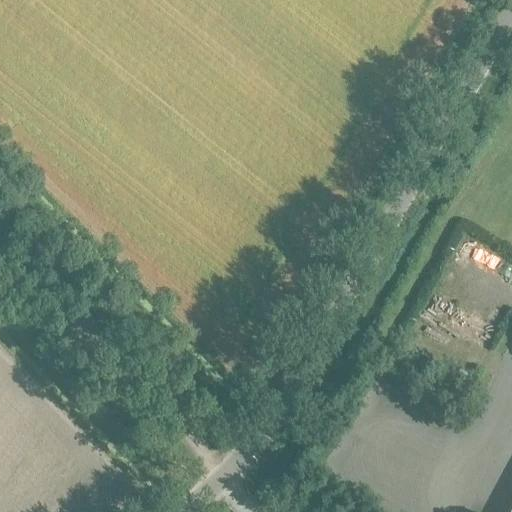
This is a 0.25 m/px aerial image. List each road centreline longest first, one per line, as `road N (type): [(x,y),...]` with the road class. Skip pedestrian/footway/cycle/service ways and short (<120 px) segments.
road 1 (residential): [(171,511),(226,479),(511,7)]
road 2 (track): [(0,258),(226,479)]
